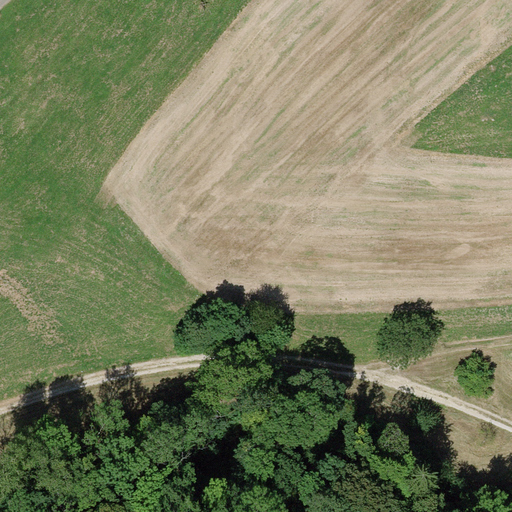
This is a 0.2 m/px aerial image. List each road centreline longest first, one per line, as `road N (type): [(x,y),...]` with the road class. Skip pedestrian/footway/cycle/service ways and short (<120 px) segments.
road 1 (track): [(0,402),(142,359),(246,349),(382,378),(511,424)]
road 2 (track): [(382,378),(391,363),(421,351),(511,340)]
